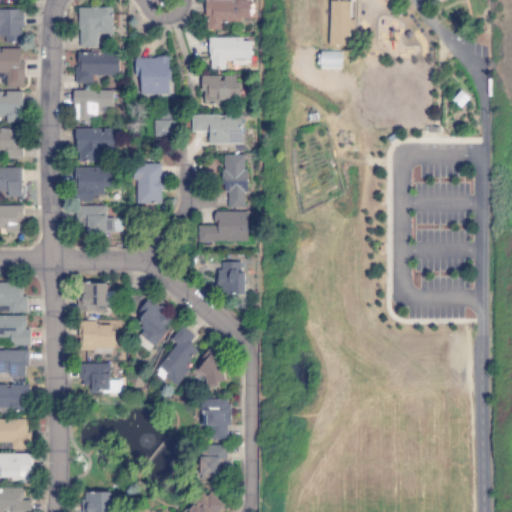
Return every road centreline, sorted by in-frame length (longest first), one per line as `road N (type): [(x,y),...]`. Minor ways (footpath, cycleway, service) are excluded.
road 1 (residential): [(55,511),(47,162),(56,0)]
road 2 (residential): [(246,347),(146,261),(0,258)]
road 3 (residential): [(243,511),(246,347)]
